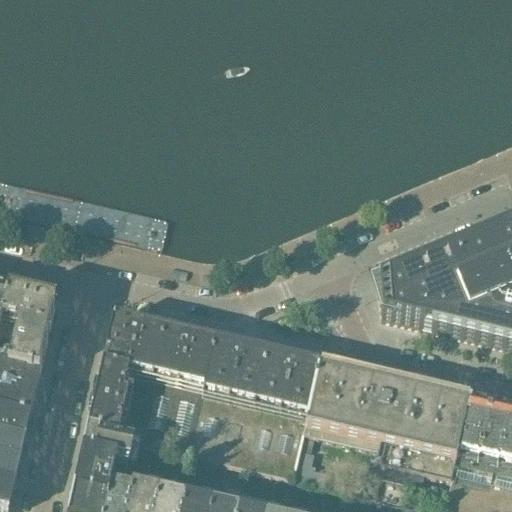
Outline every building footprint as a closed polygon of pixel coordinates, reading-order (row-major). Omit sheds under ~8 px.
[(116,241),(124,241),(124,233),(116,233),(116,241)] [(511,235),(505,238),(424,272),(368,292),(378,326),(379,326),(379,327),(511,356),(511,235)] [(0,337),(45,348),(52,318),(46,311),(7,302),(0,332),(0,337)] [(157,391),(169,339),(112,326),(100,378),(157,391)] [(0,374),(37,384),(45,348),(0,337),(0,374)] [(201,401),(213,349),(169,339),(157,391),(201,401)] [(244,476),(271,363),(213,349),(201,401),(200,405),(187,463),(244,476)] [(301,442),(317,374),(271,363),(244,476),(291,486),(301,442)] [(37,384),(0,374),(0,397),(33,405),(37,384)] [(450,489),(469,408),(433,400),(317,374),(301,442),(375,459),(374,463),(379,473),(382,473),(422,482),(450,489)] [(187,463),(200,405),(201,401),(157,391),(100,378),(86,439),(133,450),(166,458),(187,463)] [(33,405),(0,397),(0,419),(28,426),(33,405)] [(469,408),(450,489),(444,511),(465,511),(487,412),(469,408)] [(485,511),(507,417),(487,412),(465,511),(485,511)] [(507,511),(511,491),(511,418),(507,417),(485,511),(507,511)] [(28,426),(0,419),(0,443),(22,449),(28,426)] [(129,470),(133,450),(86,439),(81,458),(122,468),(129,470)] [(8,511),(12,493),(22,449),(0,443),(0,511),(8,511)] [(122,468),(81,458),(77,478),(109,486),(112,475),(120,477),(122,468)] [(382,473),(379,485),(419,494),(422,482),(382,473)] [(109,486),(77,478),(72,498),(104,505),(108,493),(109,486)] [(125,511),(128,498),(108,493),(104,505),(102,511),(125,511)] [(130,495),(128,498),(125,511),(153,511),(156,501),(130,495)] [(102,511),(104,505),(72,498),(68,511),(102,511)] [(180,511),(182,507),(156,501),(153,511),(180,511)]
